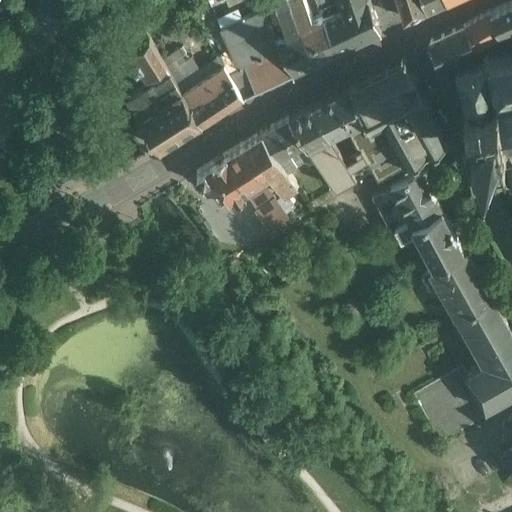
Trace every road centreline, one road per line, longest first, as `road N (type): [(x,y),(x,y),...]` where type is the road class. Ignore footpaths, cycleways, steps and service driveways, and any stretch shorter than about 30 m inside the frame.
road 1 (residential): [(0,242),(405,31)]
road 2 (residential): [(405,31),(511,236)]
